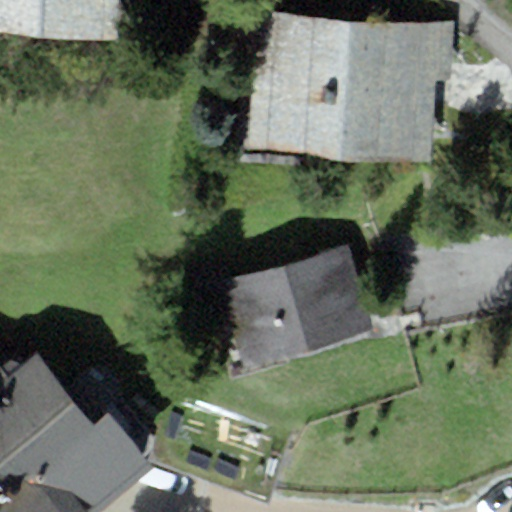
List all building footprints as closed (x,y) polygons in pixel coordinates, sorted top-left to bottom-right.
[(0,0),(0,33),(40,36),(41,0),(0,0)] [(41,0),(40,36),(117,39),(118,0),(41,0)] [(250,146),(431,159),(437,75),(452,76),(455,26),(441,25),(260,12),(239,10),(236,55),(256,57),(250,146)] [(349,246),(198,286),(209,328),(231,322),(243,366),(372,332),(349,246)] [(0,511),(86,511),(83,509),(153,442),(120,398),(93,421),(35,353),(7,377),(0,367),(0,511)]
